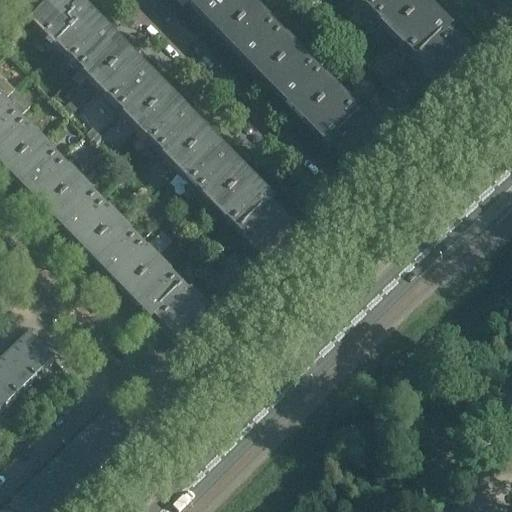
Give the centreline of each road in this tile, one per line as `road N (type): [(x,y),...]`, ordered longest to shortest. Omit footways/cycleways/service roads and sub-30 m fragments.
road 1 (tertiary): [(163,511),(511,170)]
road 2 (residential): [(120,385),(147,406),(340,213)]
road 3 (residential): [(340,213),(135,0)]
road 4 (residential): [(340,213),(511,49)]
road 5 (residential): [(120,385),(0,260)]
road 6 (residential): [(0,497),(120,385)]
